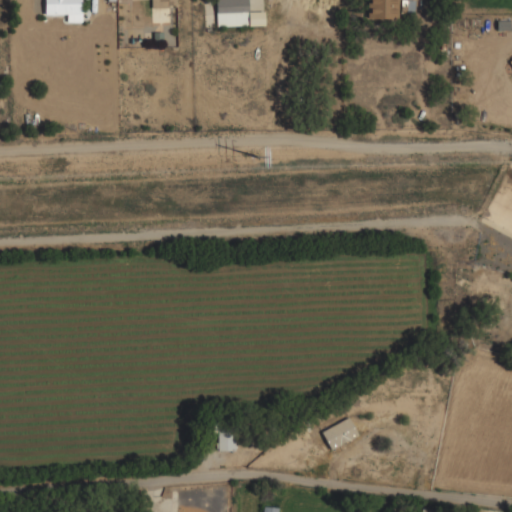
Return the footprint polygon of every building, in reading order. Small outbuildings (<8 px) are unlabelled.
[(44,0),(45,14),(66,14),(67,22),(81,22),(80,0),(44,0)] [(215,0),(216,26),(264,25),(264,11),(248,12),(247,0),(215,0)] [(367,0),(368,18),(398,18),(397,0),(367,0)] [(329,448),(357,437),(349,417),(321,429),(329,448)] [(217,451),(234,450),(234,434),(217,435),(217,451)]
